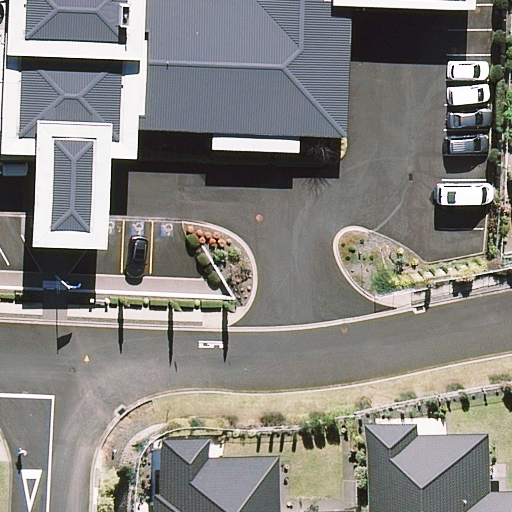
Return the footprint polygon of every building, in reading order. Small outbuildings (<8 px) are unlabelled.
[(0,0),(0,147),(22,149),(96,151),(125,152),(126,126),(201,129),(201,148),(288,151),(289,132),(336,134),(341,3),(462,9),(461,0),(0,0)] [(511,198),(511,109),(506,111),(511,141),(501,143),(511,198)] [(95,200),(96,151),(22,149),(22,192),(24,233),(96,238),(95,200)] [(378,440),(379,511),(511,511),(511,504),(492,505),(491,450),(422,451),(422,439),(378,440)] [(144,444),(145,511),(261,511),(261,462),(191,463),(191,443),(144,444)]
